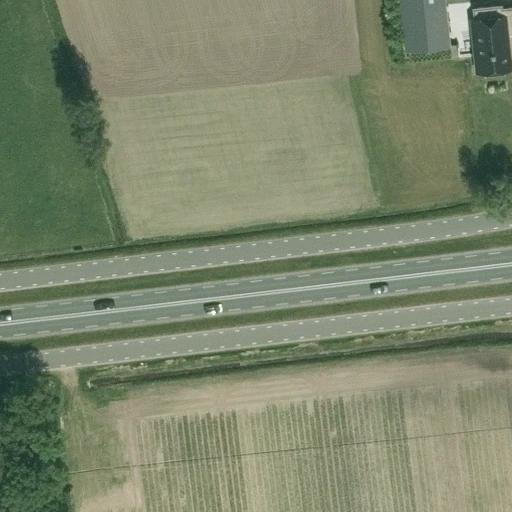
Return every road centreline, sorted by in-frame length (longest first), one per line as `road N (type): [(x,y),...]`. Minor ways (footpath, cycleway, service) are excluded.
road 1 (unclassified): [(0,282),(511,217)]
road 2 (unclassified): [(511,304),(0,366)]
road 3 (primary): [(511,264),(0,323)]
